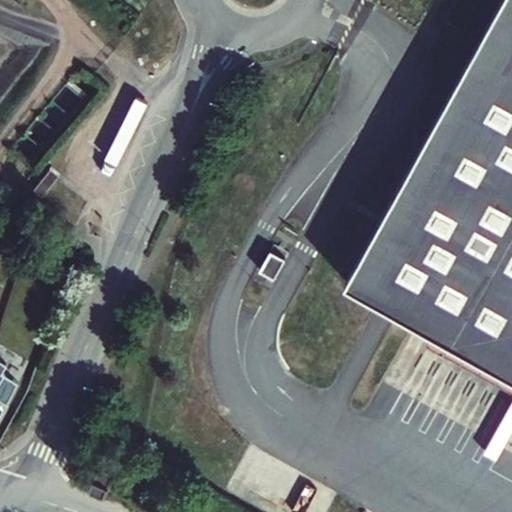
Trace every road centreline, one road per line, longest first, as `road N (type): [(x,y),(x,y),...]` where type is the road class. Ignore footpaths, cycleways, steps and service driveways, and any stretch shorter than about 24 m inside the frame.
road 1 (residential): [(17,493),(182,132)]
road 2 (residential): [(202,2),(205,45),(182,132)]
road 3 (residential): [(182,132),(232,57),(267,33)]
